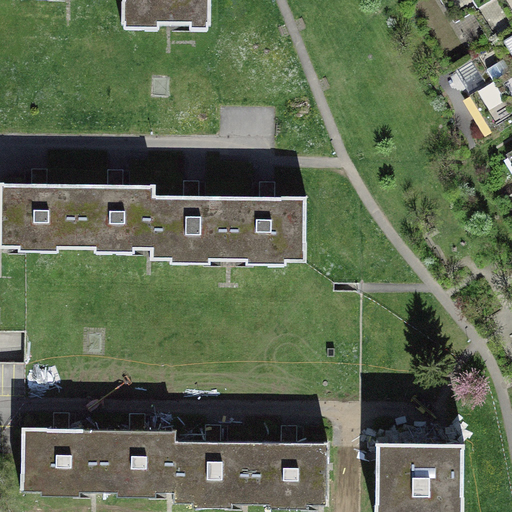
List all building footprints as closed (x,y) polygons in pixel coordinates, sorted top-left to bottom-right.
[(211,0),(126,0),(126,37),(211,38),(211,0)] [(511,28),(511,0),(443,0),(453,15),(469,5),(492,41),(511,28)] [(495,130),(511,119),(511,28),(492,41),(471,54),(493,90),(477,101),(495,130)] [(4,253),(75,254),(76,193),(4,192),(4,253)] [(76,193),(75,254),(157,255),(158,205),(158,194),(76,193)] [(158,205),(157,255),(157,267),(230,268),(230,206),(158,205)] [(230,206),(230,268),(309,269),(310,207),(230,206)] [(25,498),(99,498),(100,437),(26,437),(25,498)] [(100,437),(99,498),(179,499),(179,451),(179,438),(100,437)] [(179,451),(179,499),(178,511),(254,511),(255,451),(179,451)] [(255,451),(254,511),(329,511),(330,452),(255,451)] [(466,511),(467,455),(381,453),(379,511),(466,511)]
